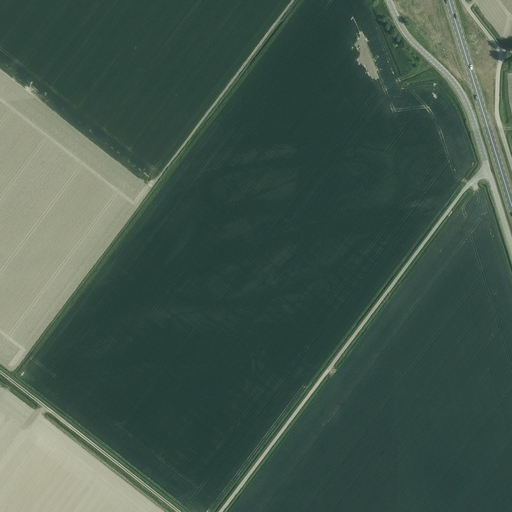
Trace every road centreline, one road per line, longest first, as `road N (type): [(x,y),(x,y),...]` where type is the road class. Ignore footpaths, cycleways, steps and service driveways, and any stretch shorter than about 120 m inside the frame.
road 1 (unclassified): [(218,511),(471,181),(487,171)]
road 2 (track): [(178,511),(0,373)]
road 3 (primary): [(448,0),(511,207)]
road 4 (unclassified): [(487,171),(458,88),(405,34),(388,0)]
